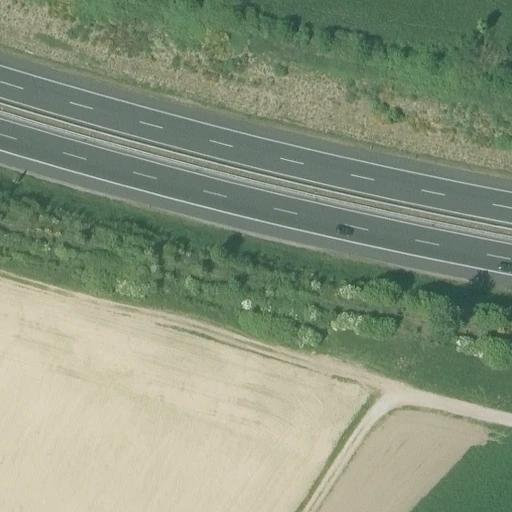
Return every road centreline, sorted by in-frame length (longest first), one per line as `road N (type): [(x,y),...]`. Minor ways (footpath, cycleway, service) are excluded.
road 1 (motorway): [(511,205),(339,168),(0,76)]
road 2 (motorway): [(0,128),(511,257)]
road 3 (track): [(0,276),(387,382),(384,397)]
road 4 (track): [(511,420),(384,397),(308,511)]
